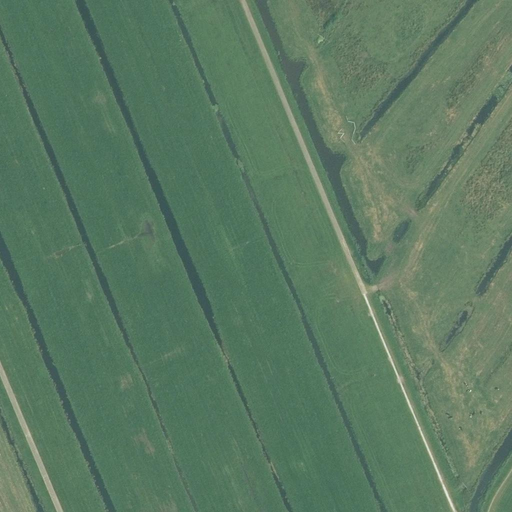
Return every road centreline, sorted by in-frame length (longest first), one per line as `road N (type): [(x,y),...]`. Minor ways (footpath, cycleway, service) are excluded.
road 1 (track): [(242,0),(362,293),(390,279)]
road 2 (track): [(59,511),(0,371)]
